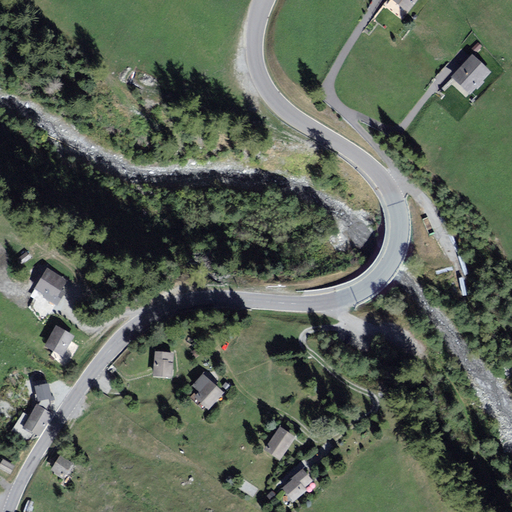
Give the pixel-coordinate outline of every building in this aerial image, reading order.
[(416,0),(394,0),(409,10),(416,0)] [(489,72),(472,57),(454,77),(470,93),(489,72)] [(33,262),(29,257),(22,262),(25,267),(33,262)] [(47,268),(35,289),(45,295),(44,296),(58,304),(65,292),(61,290),(67,280),(47,268)] [(73,336),(56,327),(46,347),(63,355),(73,336)] [(173,354),(156,353),(154,378),(172,379),(173,354)] [(204,374),(193,386),(200,393),(196,397),(208,408),(223,393),(204,374)] [(51,414),(36,406),(23,428),(38,436),(51,414)] [(295,439),(280,429),(266,451),(280,461),(295,439)] [(71,463),(58,457),(51,470),(63,477),(71,463)] [(15,466),(3,460),(0,465),(0,469),(10,474),(15,466)] [(312,482),(303,471),(293,479),(295,480),(283,489),(294,502),(306,492),(304,489),(312,482)]
